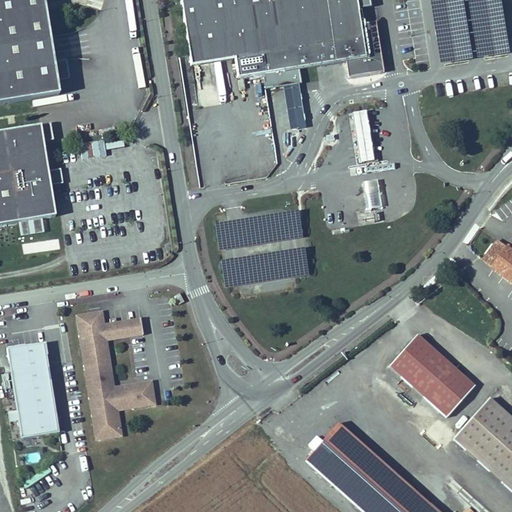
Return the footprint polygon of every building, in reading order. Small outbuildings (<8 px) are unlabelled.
[(0,0),(0,104),(59,95),(42,0),(0,0)] [(182,0),(192,53),(235,46),(237,56),(240,75),(348,57),(351,74),(387,68),(378,17),(363,19),(361,7),(360,4),(373,2),(372,0),(182,0)] [(432,0),(442,63),(511,52),(503,0),(432,0)] [(235,46),(192,53),(193,64),(237,56),(235,46)] [(352,115),(361,165),(376,163),(367,113),(352,115)] [(0,227),(58,217),(52,183),(51,174),(42,125),(0,132),(0,227)] [(58,172),(51,174),(52,183),(60,182),(58,172)] [(362,186),(367,211),(381,208),(377,183),(362,186)] [(511,290),(511,256),(505,251),(488,272),(511,290)] [(179,296),(184,304),(188,301),(184,293),(179,296)] [(101,312),(76,316),(94,437),(120,433),(116,410),(113,388),(106,341),(103,325),(101,312)] [(122,323),(103,325),(106,341),(142,336),(140,320),(122,323)] [(47,343),(11,348),(25,438),(61,433),(47,343)] [(476,397),(420,343),(390,374),(447,428),(476,397)] [(151,382),(113,388),(116,410),(154,404),(151,382)] [(511,428),(490,408),(454,448),(511,501),(511,428)] [(441,511),(335,422),(320,440),(315,435),(307,445),(312,450),(303,461),(341,493),(330,506),(337,511),(441,511)]
